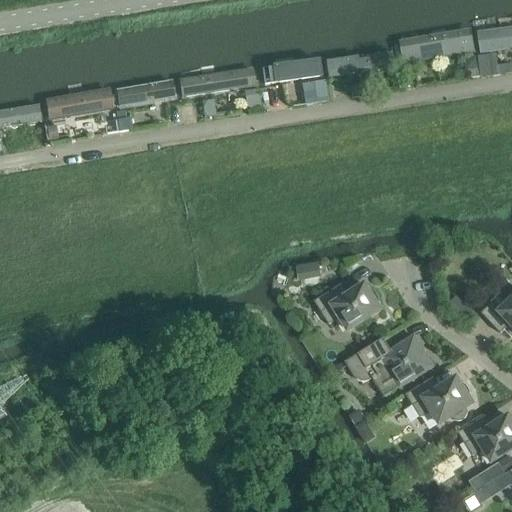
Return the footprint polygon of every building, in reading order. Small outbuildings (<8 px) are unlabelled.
[(511,24),(478,29),(480,49),(511,44),(511,24)] [(471,31),(399,42),(402,60),(474,50),(471,31)] [(394,64),(391,48),(327,58),(329,74),(394,64)] [(481,78),(495,76),(492,56),(478,58),(479,69),(481,78)] [(478,58),(466,60),(467,71),(479,69),(478,58)] [(265,82),(320,75),(318,59),(262,66),(265,82)] [(255,85),(252,68),(180,78),(182,95),(255,85)] [(174,96),(171,79),(116,88),(119,105),(174,96)] [(328,98),(325,81),(309,84),(312,101),(328,98)] [(113,105),(110,88),(44,99),(47,116),(113,105)] [(248,108),(261,106),(259,91),(245,93),(248,108)] [(0,125),(40,119),(38,103),(0,109),(0,125)] [(120,133),(131,131),(130,120),(118,122),(120,133)] [(51,145),(59,143),(56,128),(49,129),(51,145)] [(319,263),(308,264),(310,279),(321,277),(319,263)] [(341,319),(349,333),(382,312),(378,306),(381,305),(380,300),(376,293),(371,290),(369,292),(366,286),(343,300),(336,290),(315,303),(329,327),(341,319)] [(511,295),(497,309),(493,304),(482,315),(501,335),(511,326),(511,295)] [(455,298),(447,308),(457,316),(464,306),(455,298)] [(384,339),(345,364),(355,378),(358,381),(361,383),(366,383),(370,382),(373,380),(385,398),(401,388),(397,383),(408,376),(411,381),(432,368),(414,340),(400,348),(401,350),(393,354),(384,339)] [(432,412),(440,425),(452,418),(453,420),(455,421),(457,422),(458,422),(459,422),(462,422),(464,421),(466,419),(466,418),(467,417),(467,416),(468,415),(468,414),(468,413),(467,412),(467,410),(467,409),(473,405),(470,400),(472,398),(471,393),(467,387),(463,383),(461,385),(457,380),(435,393),(428,382),(406,396),(421,419),(432,412)] [(350,418),(355,425),(364,420),(359,412),(350,418)] [(480,421),(459,435),(473,458),(485,450),(493,464),(511,451),(511,422),(509,418),(487,432),(480,421)] [(362,436),(370,431),(365,423),(357,428),(362,436)] [(505,473),(511,468),(511,461),(509,457),(499,464),(505,473)] [(392,462),(382,468),(387,476),(397,470),(392,462)] [(511,474),(511,473),(497,481),(504,492),(511,486),(511,474)]
